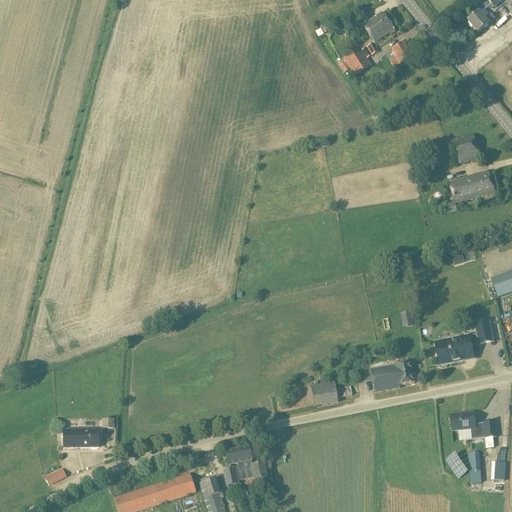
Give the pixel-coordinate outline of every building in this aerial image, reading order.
[(467,21),(477,34),(495,20),(490,14),(484,19),(479,12),(467,21)] [(366,48),(371,56),(378,52),(374,44),(394,30),(382,13),(362,27),(374,44),(366,48)] [(495,48),(497,53),(509,47),(507,42),(495,48)] [(390,63),(394,69),(400,65),(401,66),(412,59),(403,45),(392,52),(396,59),(390,63)] [(344,59),(356,77),(370,67),(359,50),(344,59)] [(445,142),(451,167),(479,159),(472,135),(445,142)] [(445,204),(448,215),(457,212),(455,205),(495,194),(489,172),(449,184),(454,202),(445,204)] [(466,261),(477,259),(476,253),(465,254),(466,261)] [(511,272),(491,280),(497,299),(511,293),(511,272)] [(511,298),(500,303),(503,313),(511,309),(511,298)] [(402,317),(403,325),(412,324),(411,316),(402,317)] [(440,365),(440,366),(463,361),(463,359),(474,357),(470,341),(478,340),(479,345),(493,342),(489,322),(475,325),(477,335),(469,336),(435,343),(438,357),(439,357),(438,356),(440,356),(442,365),(440,365)] [(371,372),(375,393),(400,388),(400,386),(414,383),(410,363),(395,366),(395,367),(371,372)] [(311,388),(315,408),(338,403),(338,399),(352,397),(350,388),(336,390),(334,382),(311,388)] [(470,430),(472,440),(496,437),(495,423),(476,425),(475,414),(461,415),(461,414),(451,415),(452,432),(470,430)] [(115,419),(102,419),(102,429),(115,429),(115,419)] [(64,431),(64,448),(100,448),(99,430),(64,431)] [(485,439),(485,449),(494,449),(494,438),(485,439)] [(249,448),(226,452),(229,466),(237,464),(238,469),(224,473),(227,488),(239,485),(238,482),(254,479),(255,482),(267,479),(264,465),(253,467),(249,448)] [(468,452),(472,486),(479,485),(476,461),(486,460),(485,450),(468,452)] [(505,481),(506,463),(495,463),(494,481),(505,481)] [(45,478),(49,486),(66,478),(66,477),(62,469),(45,478)] [(114,499),(117,511),(138,511),(196,493),(189,474),(114,499)] [(200,484),(208,511),(225,511),(220,495),(221,494),(216,479),(208,482),(201,484),(200,484)]
